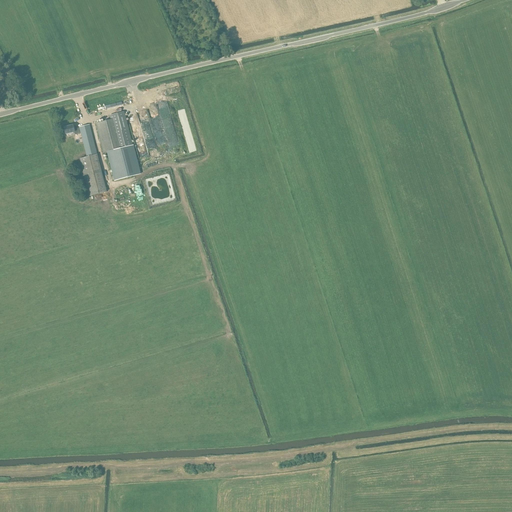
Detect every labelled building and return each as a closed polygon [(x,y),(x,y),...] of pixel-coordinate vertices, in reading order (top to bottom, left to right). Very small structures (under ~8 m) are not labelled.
[(0,83),(0,86),(0,87),(1,92),(9,90),(7,81),(0,83)] [(176,82),(166,85),(169,95),(179,92),(176,82)] [(177,141),(168,102),(147,106),(158,150),(168,147),(167,144),(177,141)] [(108,152),(115,180),(140,174),(133,145),(132,146),(123,112),(110,115),(111,120),(96,123),(104,153),(108,152)] [(106,192),(91,130),(90,125),(79,127),(80,129),(74,130),(73,125),(64,127),(66,135),(75,132),(76,135),(81,134),(87,158),(80,159),(89,196),(106,192)]
